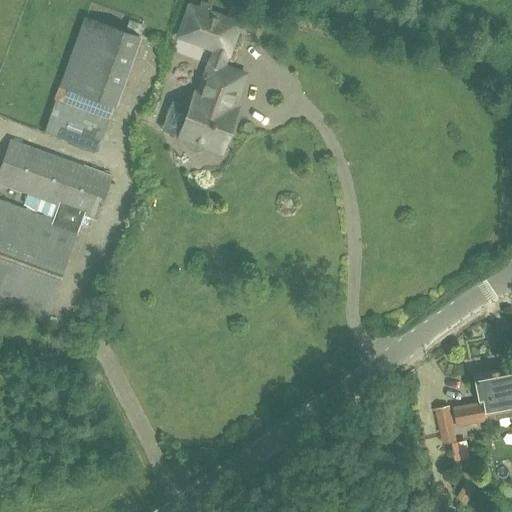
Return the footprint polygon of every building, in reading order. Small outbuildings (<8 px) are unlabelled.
[(239,107),(235,105),(246,73),(224,65),(229,52),(230,52),(241,22),(210,11),(212,6),(202,2),(200,8),(191,4),(181,35),(218,48),(213,61),(211,60),(200,93),(197,92),(191,108),(186,122),(181,136),(186,137),(186,139),(186,142),(188,146),(190,148),(192,150),(194,151),(197,151),(201,150),(204,149),(206,146),(207,145),(223,151),(234,120),(239,107)] [(140,36),(86,17),(61,86),(61,87),(92,98),(113,106),(114,106),(140,36)] [(92,98),(61,87),(45,133),(96,152),(109,120),(113,106),(92,98)] [(53,220),(0,200),(0,305),(44,322),(85,212),(98,217),(112,179),(11,141),(0,171),(0,181),(59,203),(53,220)] [(511,366),(475,374),(478,395),(447,400),(452,420),(484,416),(484,409),(511,405),(511,366)] [(392,408),(389,402),(383,406),(387,412),(392,408)] [(448,405),(434,408),(442,444),(456,440),(448,405)] [(466,504),(475,492),(464,484),(455,496),(466,504)]
